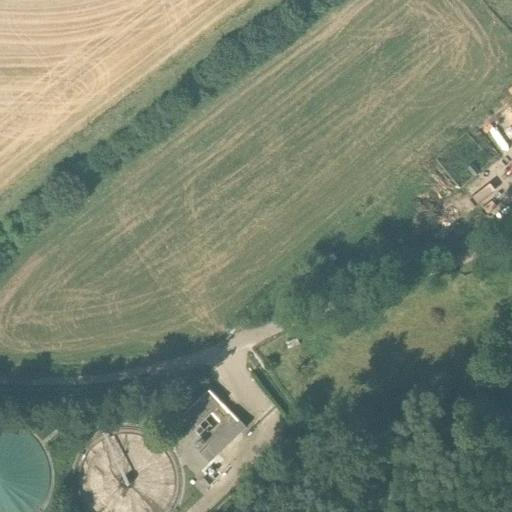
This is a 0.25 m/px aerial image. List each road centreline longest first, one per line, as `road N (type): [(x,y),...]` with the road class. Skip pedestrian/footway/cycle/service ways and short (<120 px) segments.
road 1 (unclassified): [(224,348),(427,275),(511,235)]
road 2 (track): [(0,381),(103,379),(224,348)]
